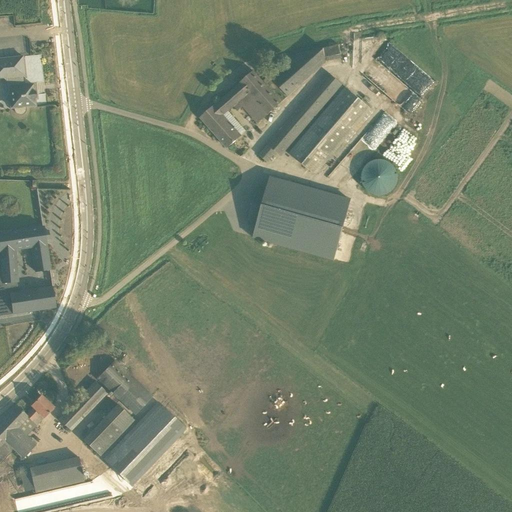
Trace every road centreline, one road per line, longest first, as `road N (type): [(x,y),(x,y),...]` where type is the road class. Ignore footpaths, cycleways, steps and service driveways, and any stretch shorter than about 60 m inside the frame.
road 1 (unclassified): [(74,303),(113,294),(251,171),(183,130),(74,106)]
road 2 (secondary): [(74,303),(87,227),(74,106)]
road 3 (secondary): [(0,399),(40,362),(74,303)]
